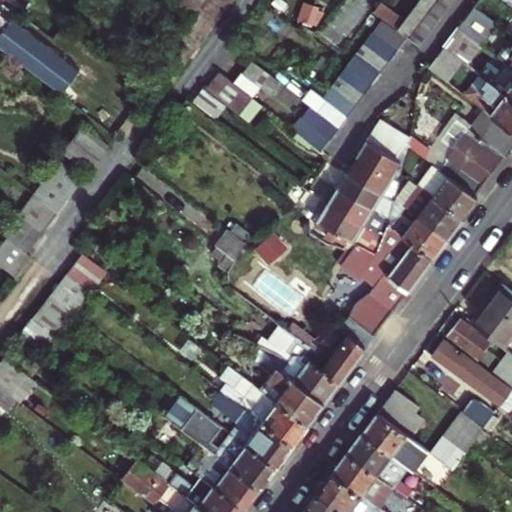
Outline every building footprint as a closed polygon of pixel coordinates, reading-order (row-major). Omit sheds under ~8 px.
[(180,0),(194,10),(201,0),(180,0)] [(224,11),(209,0),(201,0),(194,10),(213,25),(224,11)] [(209,0),(224,11),(232,0),(209,0)] [(416,0),(395,29),(407,38),(418,47),(453,0),(416,0)] [(299,21),(316,27),(323,7),(306,1),(299,21)] [(395,30),(404,18),(382,2),(373,13),(395,30)] [(0,10),(0,39),(14,21),(0,10)] [(213,25),(194,10),(185,22),(204,37),(213,25)] [(473,10),(458,31),(480,47),(495,28),(473,10)] [(382,19),(372,33),(397,52),(407,38),(395,29),(382,19)] [(14,21),(0,40),(0,47),(61,94),(80,71),(14,21)] [(204,37),(185,22),(175,35),(194,50),(204,37)] [(480,47),(458,30),(443,50),(466,67),(479,76),(485,81),(493,71),(500,76),(492,86),(511,101),(511,70),(497,59),(494,57),(488,65),(475,55),(480,47)] [(397,52),(372,33),(363,45),(388,63),(397,52)] [(183,64),(194,50),(175,35),(164,50),(183,64)] [(511,39),(511,40),(497,59),(511,70),(511,39)] [(363,45),(354,56),(379,76),(388,63),(363,45)] [(183,64),(164,50),(153,65),(171,79),(183,64)] [(466,67),(443,50),(428,70),(450,87),(466,67)] [(379,76),(354,56),(347,66),(372,86),(379,76)] [(255,63),(237,84),(254,98),(261,89),(275,101),(286,88),(255,63)] [(171,79),(153,65),(142,80),(160,94),(171,79)] [(347,66),(338,78),(363,97),(372,86),(347,66)] [(242,116),(255,99),(221,72),(208,88),(229,105),(242,116)] [(511,101),(492,86),(485,81),(479,76),(463,97),(484,113),(491,118),(511,133),(511,101)] [(338,78),(330,88),(355,109),(363,97),(338,78)] [(216,121),(229,105),(208,88),(206,87),(193,103),(216,121)] [(330,88),(322,98),(348,119),(355,109),(330,88)] [(348,119),(322,98),(315,92),(306,104),(310,106),(339,130),(348,119)] [(417,99),(416,100),(423,106),(427,101),(418,93),(417,99)] [(251,124),(265,107),(255,99),(242,116),(251,124)] [(339,130),(310,106),(292,128),(321,152),(339,130)] [(508,158),(511,153),(511,133),(491,118),(484,113),(474,126),(458,114),(431,150),(410,133),(409,139),(407,149),(433,168),(439,173),(448,180),(471,197),(476,201),(493,179),(508,158)] [(395,184),(399,187),(401,177),(403,166),(407,149),(409,139),(409,137),(380,118),(362,151),(357,161),(390,181),(395,184)] [(86,126),(68,152),(93,172),(112,146),(86,126)] [(86,178),(62,160),(44,183),(68,201),(86,178)] [(352,167),(346,177),(380,198),(394,206),(395,202),(399,187),(395,184),(390,181),(357,161),(356,160),(352,167)] [(403,166),(401,177),(409,183),(416,188),(420,191),(432,200),(461,221),(471,208),(476,201),(471,197),(448,180),(439,173),(433,168),(423,181),(403,166)] [(389,224),(394,206),(380,198),(346,177),(343,182),(337,192),(371,213),(389,224)] [(68,201),(44,183),(35,195),(59,213),(68,201)] [(409,183),(395,202),(407,211),(417,219),(446,241),(455,230),(461,221),(432,200),(420,191),(416,188),(409,183)] [(334,197),(328,207),(362,227),(361,229),(369,234),(383,243),(387,229),(389,224),(371,213),(337,192),(334,197)] [(59,213),(35,195),(20,216),(43,234),(59,213)] [(439,251),(446,241),(417,219),(414,223),(404,215),(407,211),(395,202),(394,206),(389,224),(387,229),(389,230),(431,262),(439,251)] [(362,227),(328,207),(325,211),(318,222),(325,226),(321,233),(329,238),(333,231),(339,235),(353,243),(361,229),(362,227)] [(28,253),(43,234),(20,216),(5,235),(9,238),(28,253)] [(372,268),(366,282),(375,288),(359,301),(349,320),(373,339),(410,290),(431,262),(389,230),(387,229),(383,243),(378,255),(372,268)] [(333,231),(329,238),(335,241),(339,235),(333,231)] [(276,232),(256,249),(270,265),(289,249),(276,232)] [(352,256),(372,268),(378,255),(383,243),(369,234),(356,251),(352,256)] [(247,249),(231,235),(218,250),(237,266),(247,249)] [(33,257),(28,253),(9,238),(0,249),(0,264),(17,277),(33,257)] [(511,247),(510,251),(503,261),(511,267),(511,247)] [(356,251),(347,253),(338,265),(342,269),(352,256),(356,251)] [(366,282),(372,268),(352,256),(342,269),(362,283),(364,280),(366,282)] [(93,295),(109,275),(86,257),(70,276),(93,295)] [(70,276),(53,297),(76,315),(76,316),(93,295),(70,276)] [(0,295),(1,296),(2,297),(14,282),(6,277),(0,284),(0,295)] [(511,334),(511,295),(499,286),(484,306),(469,326),(491,343),(501,350),(511,334)] [(53,297),(35,320),(57,337),(58,337),(76,315),(53,297)] [(469,326),(460,319),(452,330),(444,339),(511,389),(511,388),(511,358),(506,353),(501,359),(487,349),(491,343),(469,326)] [(25,346),(40,358),(57,337),(35,320),(18,341),(25,346)] [(349,320),(337,329),(345,335),(328,355),(315,344),(308,348),(313,352),(306,361),(339,385),(356,362),(373,339),(349,320)] [(308,348),(318,342),(294,324),(288,333),(308,348)] [(333,393),(339,385),(306,361),(313,352),(308,348),(288,333),(280,327),(270,342),(263,338),(260,343),(281,353),(276,360),(270,367),(323,406),(333,393)] [(496,410),(511,389),(444,339),(436,351),(429,360),(496,410)] [(25,346),(10,366),(25,377),(40,358),(25,346)] [(271,380),(260,394),(306,429),(317,414),(323,406),(270,367),(276,360),(264,354),(254,363),(271,380)] [(0,388),(18,403),(33,384),(5,361),(0,366),(0,388)] [(234,374),(219,394),(291,449),(299,438),(306,429),(260,394),(234,374)] [(19,404),(18,403),(0,388),(0,405),(11,414),(19,404)] [(392,392),(383,404),(408,423),(413,416),(417,411),(392,392)] [(284,458),(291,449),(221,396),(212,408),(239,429),(232,438),(245,448),(275,471),(284,458)] [(471,397),(459,413),(482,430),(494,413),(471,397)] [(269,479),(275,471),(245,448),(230,437),(219,452),(211,446),(222,431),(178,398),(162,420),(204,452),(215,460),(259,493),(269,479)] [(383,404),(374,415),(400,433),(408,423),(383,404)] [(459,413),(450,425),(473,442),(482,430),(459,413)] [(400,433),(374,415),(367,425),(360,435),(406,469),(413,474),(429,454),(410,440),(400,433)] [(408,423),(400,433),(410,440),(423,423),(413,416),(408,423)] [(473,442),(450,425),(446,432),(468,448),(473,442)] [(468,448),(446,432),(443,435),(465,453),(468,448)] [(406,469),(360,435),(352,445),(344,455),(391,490),(405,500),(413,489),(399,479),(406,469)] [(465,453),(443,435),(436,444),(429,454),(451,471),(465,453)] [(204,452),(188,472),(202,483),(241,511),(244,511),(251,503),(259,493),(215,460),(204,452)] [(391,490),(344,455),(337,465),(330,476),(376,510),(391,490)] [(198,511),(187,503),(165,487),(136,464),(121,484),(157,511),(198,511)] [(322,486),(315,496),(336,511),(378,511),(376,510),(330,476),(322,486)] [(170,480),(165,487),(187,503),(192,496),(170,480)] [(240,511),(202,483),(192,496),(187,503),(198,511),(240,511)] [(307,506),(302,511),(336,511),(315,496),(307,506)]
